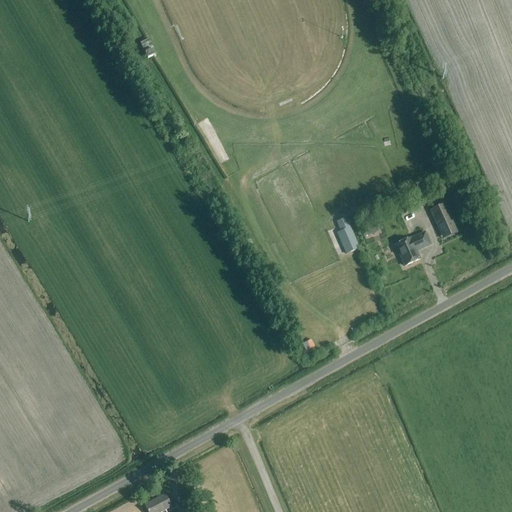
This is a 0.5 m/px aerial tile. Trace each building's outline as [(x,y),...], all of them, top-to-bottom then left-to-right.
[(147,60),(156,56),(148,39),(139,43),(147,60)] [(444,205),(431,211),(444,240),(457,234),(444,205)] [(340,232),(337,234),(346,255),(359,249),(350,228),(348,224),(358,220),(356,215),(346,218),(336,222),(340,232)] [(375,224),(363,229),(367,238),(379,233),(375,224)] [(411,238),(395,245),(405,266),(420,259),(417,251),(431,245),(425,232),(411,239),(411,238)] [(166,511),(171,508),(165,495),(144,506),(147,511),(166,511)]
